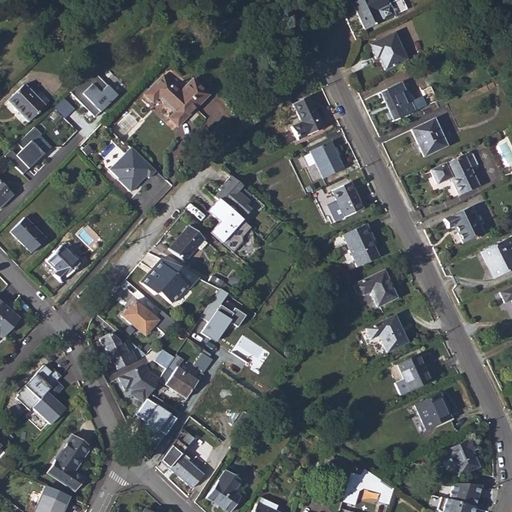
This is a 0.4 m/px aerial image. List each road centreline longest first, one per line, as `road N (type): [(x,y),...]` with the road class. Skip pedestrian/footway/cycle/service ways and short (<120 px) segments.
road 1 (residential): [(326,39),(332,80),(506,453),(500,511)]
road 2 (residential): [(209,152),(55,320)]
road 3 (residential): [(55,320),(123,447)]
